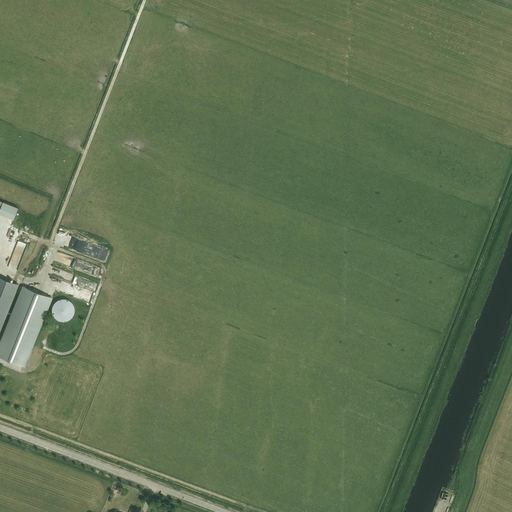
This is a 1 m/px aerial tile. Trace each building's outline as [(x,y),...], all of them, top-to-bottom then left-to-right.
[(0,212),(15,218),(19,206),(4,200),(0,210),(0,212)] [(59,231),(57,237),(65,240),(67,233),(59,231)] [(20,248),(19,250),(26,252),(28,243),(18,241),(17,247),(20,248)] [(55,268),(53,275),(69,280),(71,276),(68,275),(69,272),(55,268)] [(0,332),(8,312),(19,283),(0,275),(0,332)] [(0,356),(25,366),(53,297),(22,285),(1,339),(0,338),(0,356)] [(56,301),(55,302),(54,303),(53,305),(52,306),(52,308),(52,310),(52,311),(52,313),(53,314),(54,316),(55,317),(56,318),(57,319),(58,320),(60,321),(62,321),(63,321),(65,321),(66,321),(68,321),(70,320),(71,319),(72,318),(73,316),(74,315),(74,313),(75,312),(75,310),(75,309),(75,307),(74,305),(73,304),(72,303),(71,301),(70,300),(68,300),(67,299),(65,299),(64,298),(62,298),(60,299),(59,299),(57,300),(56,301)]
